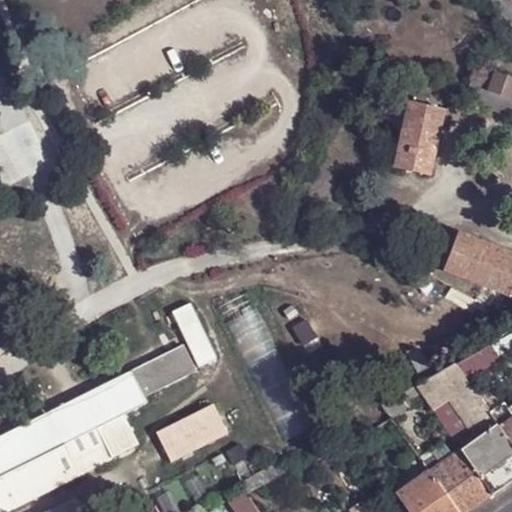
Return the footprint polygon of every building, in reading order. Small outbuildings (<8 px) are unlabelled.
[(511,77),(477,64),(472,80),(492,86),(491,88),(511,96),(511,77)] [(439,81),(443,84),(448,81),(448,78),(444,74),(439,76),(439,81)] [(467,98),(511,113),(511,96),(491,88),(492,86),(472,80),(467,98)] [(446,108),(412,100),(398,164),(432,171),(446,108)] [(511,254),(462,235),(450,268),(510,291),(511,286),(511,254)] [(248,296),(223,302),(230,327),(254,321),(248,296)] [(0,348),(9,343),(0,323),(0,348)] [(220,329),(203,337),(224,382),(242,374),(220,329)] [(0,437),(0,511),(7,511),(141,444),(126,414),(151,401),(148,397),(191,375),(198,370),(184,344),(0,437)] [(308,429),(272,347),(249,357),(285,439),(308,429)] [(474,356),(482,367),(490,362),(482,351),(474,356)] [(417,387),(426,398),(465,376),(458,365),(417,387)] [(148,397),(151,401),(152,405),(195,384),(191,375),(148,397)] [(511,481),(511,421),(502,429),(465,376),(426,398),(427,400),(442,389),(477,439),(461,451),(492,495),(511,481)] [(409,407),(426,398),(417,387),(402,396),(409,407)] [(215,404),(160,431),(174,459),(229,432),(215,404)] [(401,430),(395,420),(362,439),(369,449),(401,430)] [(333,449),(324,454),(329,462),(339,457),(333,449)] [(458,511),(468,511),(492,495),(461,451),(430,472),(458,511)] [(302,467),(295,470),(301,481),(309,476),(302,467)] [(458,511),(430,472),(400,492),(412,509),(407,511),(458,511)] [(364,511),(373,506),(367,498),(358,504),(362,511),(364,511)]
